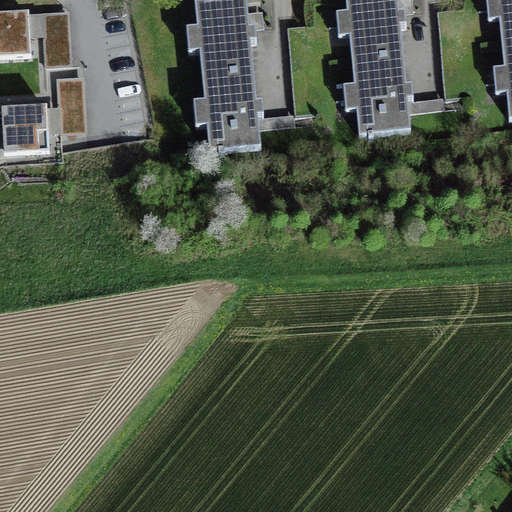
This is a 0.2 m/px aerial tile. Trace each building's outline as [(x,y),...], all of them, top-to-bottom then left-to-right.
[(250,0),(197,6),(211,153),(264,148),(261,109),(254,38),(250,0)] [(399,0),(347,0),(360,138),(411,133),(408,96),(402,25),(399,0)] [(511,0),(498,0),(511,123),(511,122),(511,0)] [(70,15),(43,16),(46,70),(73,68),(70,15)] [(28,20),(0,21),(0,63),(31,62),(28,20)] [(83,80),(57,81),(60,133),(87,132),(83,80)] [(46,112),(1,115),(4,157),(49,154),(46,112)]
